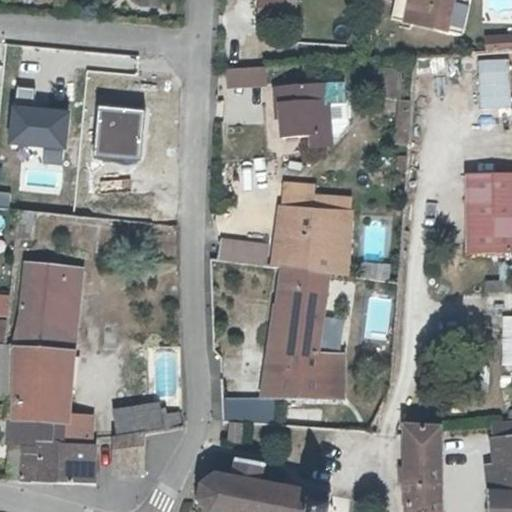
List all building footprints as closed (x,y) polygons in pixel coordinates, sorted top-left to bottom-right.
[(166,0),(148,0),(147,16),(165,18),(166,0)] [(418,0),(411,0),(404,28),(410,30),(418,0)] [(418,0),(410,30),(445,39),(456,0),(418,0)] [(511,41),(489,43),(490,56),(511,54),(511,41)] [(478,62),(478,110),(508,110),(508,62),(478,62)] [(225,69),(224,123),(263,124),(263,92),(264,92),(264,70),(225,69)] [(399,97),(400,69),(375,69),(374,97),(399,97)] [(336,87),(272,89),(272,107),(276,106),(278,140),(300,140),(325,139),(333,139),(341,130),(340,105),(336,105),(336,87)] [(325,139),(300,140),(300,150),(325,149),(325,139)] [(365,195),(384,195),(384,171),(365,171),(365,195)] [(469,269),(511,269),(511,190),(468,191),(469,269)] [(122,229),(157,233),(159,210),(24,196),(21,219),(122,229)] [(273,264),(280,265),(331,271),(348,272),(351,210),(279,207),(273,264)] [(214,240),(212,258),(255,263),(257,245),(214,240)] [(74,352),(79,267),(25,264),(24,275),(15,275),(13,298),(20,299),(12,352),(15,352),(14,377),(21,378),(21,398),(14,398),(14,422),(25,422),(24,442),(60,444),(60,446),(64,446),(65,420),(68,352),(74,352)] [(316,371),(319,352),(331,271),(280,265),(277,301),(288,302),(285,346),(273,345),(271,375),(316,371)] [(288,302),(277,301),(273,345),(285,346),(288,302)] [(511,366),(511,315),(499,316),(501,367),(511,366)] [(10,357),(10,349),(5,347),(0,346),(0,396),(8,397),(10,357)] [(271,375),(267,376),(266,398),(341,395),(343,354),(319,352),(316,371),(271,375)] [(117,441),(145,435),(167,431),(163,409),(113,419),(117,441)] [(64,446),(90,447),(90,421),(65,420),(64,446)] [(241,442),(242,423),(242,422),(232,421),(232,423),(231,441),(241,442)] [(490,511),(511,511),(511,421),(492,424),(492,426),(493,439),(496,439),(499,489),(488,489),(490,511)] [(7,442),(24,442),(25,422),(14,422),(8,422),(7,442)] [(405,459),(406,476),(406,477),(406,481),(406,511),(440,511),(441,430),(386,425),(385,431),(386,432),(404,434),(405,459)] [(114,473),(143,473),(145,435),(117,441),(115,441),(114,473)] [(60,444),(24,442),(7,442),(6,483),(10,483),(25,484),(84,485),(94,485),(95,447),(90,447),(64,446),(60,446),(60,444)] [(205,511),(327,511),(330,496),(283,486),(285,476),(262,471),(263,465),(235,460),(233,477),(215,474),(200,486),(197,501),(205,511)]
